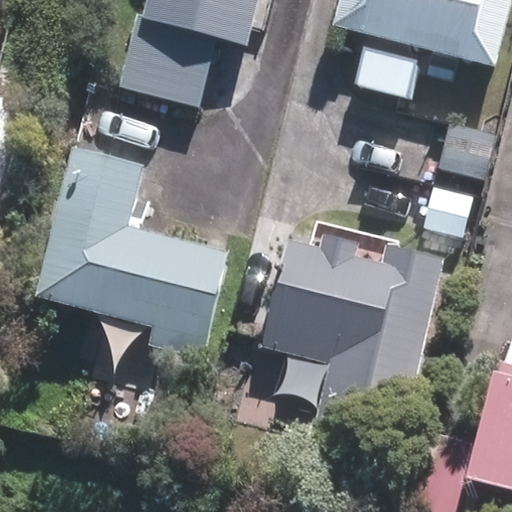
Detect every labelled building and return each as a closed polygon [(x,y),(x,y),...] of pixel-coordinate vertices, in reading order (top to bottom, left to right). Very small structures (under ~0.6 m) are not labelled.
[(56,117),(86,0),(29,0),(29,3),(19,1),(0,76),(0,216),(28,110),(56,117)] [(251,51),(263,0),(150,0),(146,18),(141,17),(123,92),(122,95),(203,114),(203,111),(219,43),(251,51)] [(504,74),(511,39),(511,0),(347,0),(340,32),(504,74)] [(489,136),(448,129),(440,176),(480,183),(489,136)] [(39,305),(156,334),(151,353),(210,367),(237,263),(130,236),(146,174),(75,156),(39,305)] [(358,263),(362,250),(326,242),(323,255),(288,247),(264,352),(334,368),(319,430),(407,449),(451,264),(390,249),(385,270),(358,263)] [(511,371),(502,369),(481,447),(424,431),(404,511),(459,511),(467,481),(511,492),(511,371)]
